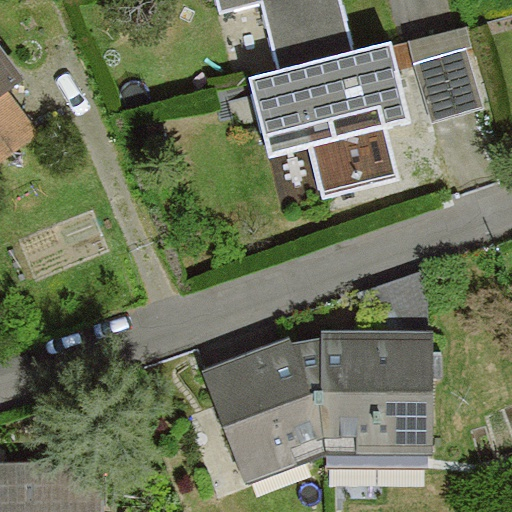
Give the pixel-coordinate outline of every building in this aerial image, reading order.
[(284,77),(359,58),(344,0),(221,0),(226,18),(267,8),(284,77)] [(28,79),(0,39),(0,167),(43,138),(26,114),(10,92),(28,79)] [(284,77),(255,85),(270,141),(312,130),(330,202),(404,183),(371,55),(359,58),(284,77)] [(471,56),(421,71),(438,127),(488,113),(471,56)] [(393,313),(434,310),(431,275),(390,278),(393,313)] [(304,347),(327,441),(333,461),(431,456),(434,342),(304,347)] [(304,347),(209,378),(251,479),(296,467),(291,453),(327,441),(304,347)] [(0,511),(100,511),(100,462),(0,464),(0,511)]
